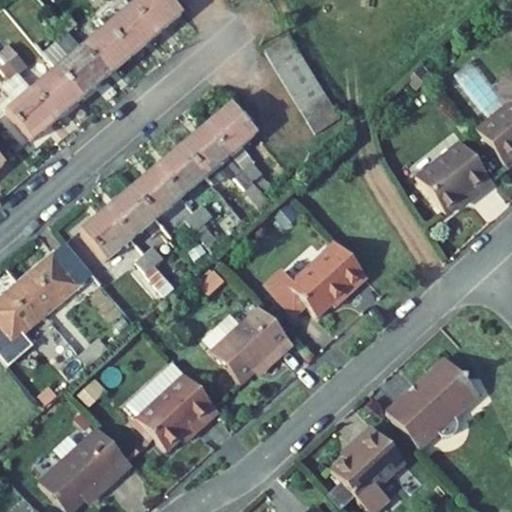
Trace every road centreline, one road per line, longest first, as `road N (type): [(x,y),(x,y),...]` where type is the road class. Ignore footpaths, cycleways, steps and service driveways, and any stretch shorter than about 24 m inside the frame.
road 1 (residential): [(474,264),(247,474),(181,511)]
road 2 (residential): [(0,233),(257,17)]
